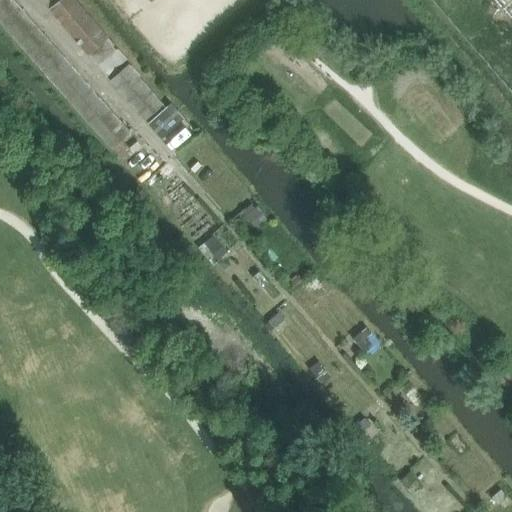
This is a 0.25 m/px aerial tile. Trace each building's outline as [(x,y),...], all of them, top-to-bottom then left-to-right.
[(131,133),(13,0),(0,0),(0,19),(114,148),(131,133)] [(75,0),(42,0),(109,76),(128,60),(75,0)] [(164,105),(130,65),(112,80),(146,121),(164,105)] [(172,105),(149,124),(162,140),(185,121),(172,105)] [(279,312),(266,324),(271,330),(285,319),(279,312)] [(363,330),(354,338),(365,352),(375,344),(363,330)]
